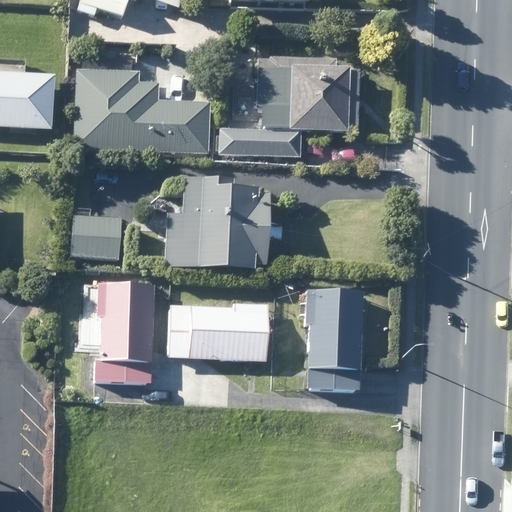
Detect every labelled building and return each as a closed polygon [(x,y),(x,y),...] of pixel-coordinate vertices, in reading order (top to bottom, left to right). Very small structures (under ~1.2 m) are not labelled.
[(78,0),(77,6),(78,6),(76,12),(75,15),(115,28),(124,1),(133,4),(134,0),(78,0)] [(354,109),(355,94),(356,74),(345,73),(346,65),(268,62),(268,65),(255,64),(255,71),(253,113),(259,113),(259,132),(287,133),(286,136),(217,133),(216,158),(298,161),(299,134),(341,136),(344,136),(344,133),(353,134),(354,109)] [(71,152),(205,157),(207,106),(155,104),(155,87),(136,86),(136,76),(75,74),(75,76),(71,152)] [(229,194),(229,189),(229,187),(180,184),(180,199),(165,199),(162,271),(251,275),(252,268),(263,268),(266,200),(254,199),(254,195),(229,194)] [(119,222),(82,220),(71,219),(68,259),(71,260),(71,269),(85,270),(85,260),(116,262),(118,245),(119,222)] [(157,262),(158,236),(139,235),(138,262),(157,262)] [(149,354),(151,288),(95,287),(94,320),(99,320),(98,356),(98,364),(92,364),(91,386),(146,387),(146,367),(149,367),(149,354)] [(356,395),(357,371),(359,296),(304,295),(302,327),(307,328),(305,370),(305,375),(305,391),(305,393),(356,395)] [(249,365),(254,365),(264,365),(266,308),(231,307),(231,311),(168,309),(167,355),(166,362),(208,363),(249,365)]
